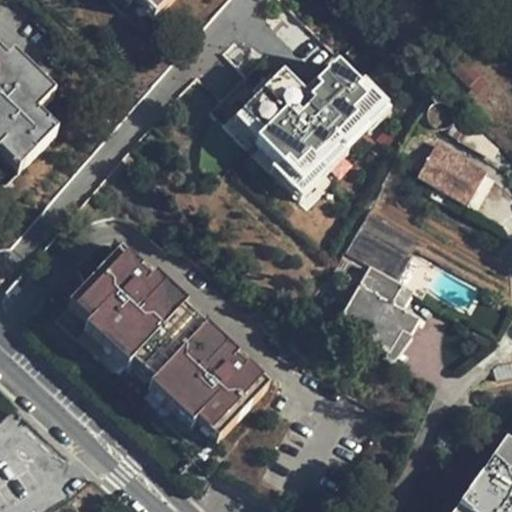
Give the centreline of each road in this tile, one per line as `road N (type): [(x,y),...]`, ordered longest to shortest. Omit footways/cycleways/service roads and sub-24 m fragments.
road 1 (unknown): [(6,356),(90,248),(136,239),(294,378),(315,406),(319,431),(294,480)]
road 2 (tertiary): [(175,511),(0,350)]
road 3 (unknown): [(503,332),(435,414),(387,511)]
